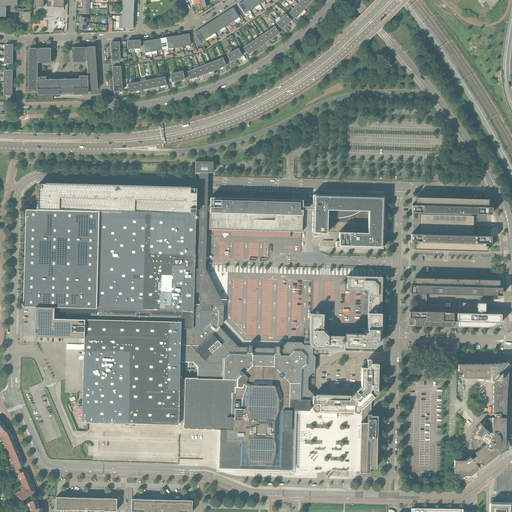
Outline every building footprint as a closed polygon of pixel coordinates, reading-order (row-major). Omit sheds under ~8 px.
[(25,9),(17,9),(17,0),(0,0),(0,17),(6,17),(6,12),(23,12),(23,21),(30,21),(31,13),(31,12),(30,12),(30,6),(27,6),(25,6),(25,9)] [(53,0),(54,0),(54,7),(52,7),(52,8),(63,8),(63,11),(64,11),(63,0),(33,0),(34,10),(34,7),(44,7),(43,0),(53,0)] [(249,11),(254,7),(249,0),(246,0),(244,2),(249,11)] [(304,9),(308,5),(302,0),(301,0),(298,4),(304,9)] [(197,11),(207,8),(205,2),(195,5),(197,11)] [(245,14),(249,11),(244,2),(239,5),(239,4),(239,5),(245,14)] [(293,9),(300,14),(304,9),(298,4),(293,9)] [(228,12),(234,21),(239,17),(233,9),(233,8),(233,9),(228,12)] [(293,9),(289,13),(295,19),(296,19),(295,19),(300,14),(293,9)] [(229,24),(234,21),(228,12),(223,15),(229,24)] [(281,19),(286,25),(291,21),(291,20),(285,14),(281,19)] [(224,27),(229,24),(223,15),(218,18),(224,27)] [(219,30),(224,27),(218,18),(214,21),(219,30)] [(281,19),(276,23),(281,29),(282,29),(286,25),(281,19)] [(215,33),(219,30),(214,21),(209,24),(215,33)] [(210,36),(215,33),(209,24),(204,27),(210,36)] [(269,30),(274,37),(279,33),(279,34),(279,33),(274,26),(269,30)] [(205,39),(210,36),(204,27),(199,30),(205,39)] [(200,42),(205,39),(199,30),(195,33),(194,33),(194,34),(195,34),(200,42)] [(269,40),(274,37),(269,30),(264,34),(269,40)] [(263,44),(269,40),(264,34),(259,37),(263,44)] [(258,47),(263,44),(259,37),(254,41),(258,47)] [(253,51),(258,47),(254,41),(249,44),(253,51)] [(248,54),(253,51),(249,44),(243,48),(248,54),(248,55),(249,55),(248,54)] [(46,75),(40,76),(40,77),(37,77),(38,63),(39,63),(52,63),(52,48),(39,48),(39,49),(36,49),(36,48),(29,48),(29,92),(35,92),(35,91),(37,91),(37,95),(88,94),(88,89),(90,89),(90,91),(97,90),(94,47),(87,47),(87,48),(85,48),(85,47),(72,48),(72,63),(85,62),(85,61),(87,61),(88,76),(85,76),(85,74),(79,75),(79,79),(46,80),(46,75)] [(233,51),(236,59),(242,56),(242,55),(242,56),(238,49),(233,51)] [(231,62),(236,59),(233,51),(227,54),(230,61),(231,62)] [(217,60),(220,68),(225,66),(226,66),(226,65),(225,65),(223,58),(217,60)] [(214,70),(220,68),(217,60),(211,63),(214,70)] [(208,72),(214,70),(211,63),(205,65),(208,72)] [(202,75),(208,72),(205,65),(200,67),(202,75)] [(197,77),(202,75),(200,67),(194,69),(197,77)] [(191,79),(197,77),(194,69),(188,72),(190,79),(191,80),(191,79)] [(176,73),(178,81),(184,79),(184,80),(185,80),(184,79),(183,71),(176,73)] [(205,269),(205,268),(206,212),(210,212),(209,230),(221,230),(226,230),(290,232),(302,232),(303,209),(313,209),(313,207),(303,207),(303,200),(253,199),(253,196),(249,196),(248,196),(247,196),(246,195),(245,195),(245,196),(244,196),(244,199),(210,198),(210,206),(206,206),(207,173),(213,173),(213,167),(213,162),(195,161),(195,173),(201,173),(200,205),(196,205),(197,188),(187,188),(52,184),(39,184),(38,196),(38,209),(196,213),(196,212),(200,212),(198,269),(195,269),(194,309),(193,346),(238,347),(225,333),(222,329),(219,327),(223,323),(224,305),(215,305),(210,287),(205,269)] [(360,212),(368,212),(368,234),(339,233),(339,241),(339,242),(336,242),(336,247),(383,249),(383,233),(381,233),(382,232),(382,231),(381,230),(383,230),(384,213),(384,196),(313,194),(313,207),(313,209),(312,236),(318,236),(318,232),(319,232),(319,233),(327,233),(327,216),(329,216),(329,217),(334,218),(337,218),(340,218),(343,218),(346,218),(349,217),(354,215),(357,214),(359,213),(360,212)] [(423,213),(472,214),(491,215),(492,207),(486,207),(486,205),(488,205),(488,199),(429,198),(416,197),(416,203),(418,203),(418,205),(412,205),(412,212),(423,213)] [(193,346),(194,309),(195,269),(195,268),(196,214),(38,210),(26,210),(23,306),(36,307),(85,308),(84,338),(83,386),(82,422),(86,422),(178,425),(179,422),(184,422),(183,428),(211,429),(226,430),(226,441),(240,442),(242,446),(243,453),(245,453),(246,453),(246,454),(248,462),(254,462),(254,464),(266,464),(266,463),(272,463),(275,455),(275,454),(275,453),(278,454),(281,443),(280,443),(278,437),(278,426),(284,418),(290,418),(289,424),(294,425),(300,418),(312,407),(313,409),(315,412),(318,412),(318,411),(313,406),(314,405),(313,404),(313,396),(313,394),(308,389),(308,377),(315,371),(315,361),(315,357),(313,355),(314,354),(328,355),(329,350),(314,350),(314,348),(311,344),(310,345),(308,345),(308,343),(304,342),(304,343),(303,344),(301,342),(287,342),(280,348),(279,347),(278,346),(277,346),(276,346),(275,347),(275,348),(269,348),(252,347),(251,346),(251,345),(250,345),(248,345),(248,346),(247,347),(238,347),(193,346)] [(422,234),(471,236),(472,214),(423,213),(423,222),(422,222),(421,222),(421,223),(421,224),(421,225),(422,225),(422,234)] [(471,236),(422,234),(411,234),(411,241),(417,242),(416,244),(414,243),(414,249),(487,252),(488,246),(485,245),(485,244),(491,244),(491,237),(471,236)] [(235,255),(235,259),(244,259),(244,248),(240,248),(240,255),(235,255)] [(368,311),(381,312),(382,281),(379,281),(378,279),(378,277),(347,276),(347,289),(364,290),(364,292),(366,294),(368,294),(368,311)] [(502,287),(497,287),(499,287),(500,280),(414,278),(414,284),(416,284),(416,285),(410,285),(410,293),(502,296),(502,287)] [(457,319),(459,320),(459,327),(485,327),(486,327),(488,327),(489,327),(491,327),(492,326),(493,326),(494,325),(495,325),(495,324),(496,323),(501,323),(501,314),(485,314),(485,303),(458,303),(457,313),(457,319)] [(41,337),(84,338),(85,308),(36,307),(35,337),(41,337)] [(345,337),(344,346),(345,346),(345,347),(375,348),(380,342),(381,313),(381,312),(368,311),(368,312),(367,329),(364,329),(362,331),(362,334),(346,333),(346,337),(345,337)] [(453,327),(453,319),(453,312),(409,311),(409,318),(415,318),(414,326),(453,327)] [(344,346),(345,337),(345,336),(328,336),(328,335),(328,334),(328,332),(327,330),(324,330),(324,331),(323,331),(324,314),(310,314),(309,343),(311,344),(314,348),(315,349),(344,350),(344,346)] [(359,413),(361,411),(361,422),(359,471),(359,473),(366,473),(366,474),(370,474),(369,474),(369,472),(369,468),(370,468),(376,468),(377,416),(370,416),(370,415),(371,415),(371,414),(368,414),(368,403),(369,402),(375,396),(377,394),(378,391),(378,366),(378,364),(371,363),(371,361),(371,360),(367,360),(367,368),(362,367),(361,387),(360,388),(356,391),(357,392),(351,397),(350,397),(350,395),(316,394),(316,396),(313,396),(313,404),(314,405),(313,406),(318,411),(336,412),(353,412),(354,412),(355,412),(355,413),(358,413),(359,413)] [(505,415),(506,415),(506,409),(506,386),(509,370),(510,364),(508,362),(488,365),(457,364),(458,364),(458,371),(457,371),(457,372),(462,372),(462,377),(492,378),(493,380),(492,414),(493,414),(494,414),(500,414),(505,414),(505,415)] [(481,464),(482,463),(483,464),(485,462),(486,464),(500,453),(508,450),(510,447),(507,438),(507,420),(506,420),(506,418),(500,418),(500,414),(494,414),(494,418),(492,418),(486,420),(480,423),(479,423),(475,428),(473,433),(472,434),(471,439),(471,440),(472,440),(472,447),(475,453),(476,455),(472,459),(470,457),(465,461),(454,460),(454,473),(457,473),(457,475),(471,476),(478,470),(477,469),(479,467),(478,466),(479,465),(481,468),(483,466),(481,464)] [(0,434),(9,430),(8,430),(6,428),(0,420),(0,434)] [(3,439),(11,435),(9,430),(0,434),(0,435),(1,437),(2,437),(2,439),(3,439)] [(5,444),(13,440),(11,435),(3,439),(3,440),(4,441),(5,443),(5,444)] [(7,449),(16,445),(13,440),(5,444),(5,445),(6,446),(7,448),(7,449)] [(9,454),(18,450),(16,445),(7,449),(7,450),(8,451),(9,453),(9,454)] [(11,459),(20,455),(18,450),(9,454),(9,455),(10,456),(11,458),(11,459)] [(13,463),(22,460),(20,455),(11,459),(11,460),(12,461),(13,463)] [(16,468),(24,465),(22,460),(13,463),(13,465),(14,466),(15,468),(16,468)] [(25,473),(21,467),(16,471),(13,473),(18,479),(19,479),(23,487),(21,488),(21,489),(21,490),(17,494),(19,499),(20,499),(23,501),(28,497),(34,492),(32,487),(33,486),(28,475),(27,473),(25,473)] [(103,511),(104,511),(106,511),(114,511),(117,511),(117,498),(105,498),(93,498),(80,498),(68,497),(56,497),(56,510),(58,510),(58,511),(66,511),(66,510),(68,510),(68,511),(80,511),(92,511),(94,511),(103,511)] [(41,511),(42,510),(40,510),(36,499),(33,500),(28,503),(30,511),(41,511)] [(191,511),(192,500),(180,500),(168,500),(156,499),(144,499),(132,499),(131,511),(134,511),(133,511),(141,511),(143,511),(144,511),(143,511),(191,511)]
